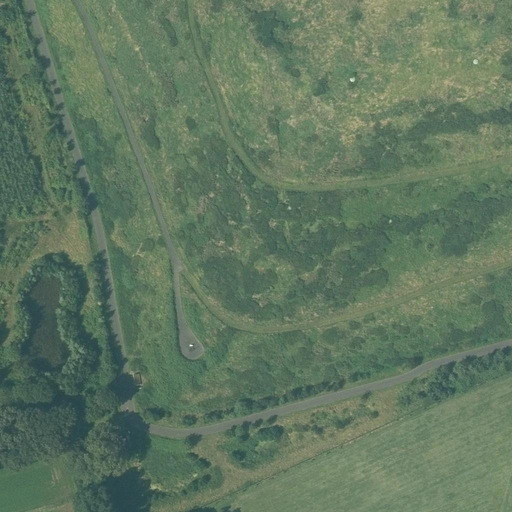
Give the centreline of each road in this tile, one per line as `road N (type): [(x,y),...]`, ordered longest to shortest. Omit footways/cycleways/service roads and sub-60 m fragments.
road 1 (track): [(511,158),(335,188),(267,184),(231,145),(191,37),(188,0)]
road 2 (track): [(511,264),(373,309),(253,330),(228,324),(206,305),(171,252)]
